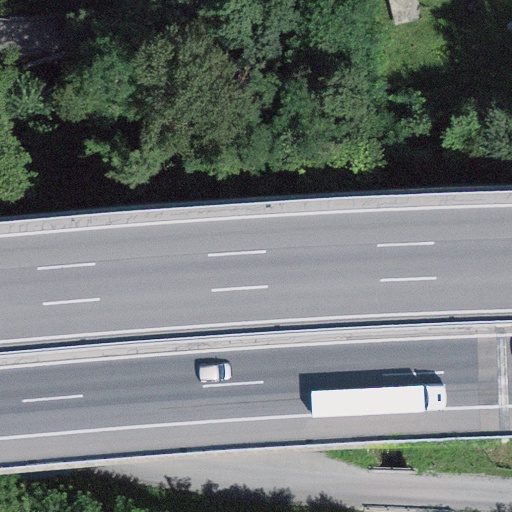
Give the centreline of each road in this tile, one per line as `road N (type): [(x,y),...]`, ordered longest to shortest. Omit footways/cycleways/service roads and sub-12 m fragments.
road 1 (unclassified): [(0,454),(100,473),(511,507)]
road 2 (motorway): [(511,258),(0,291)]
road 3 (motorway): [(0,405),(511,372)]
road 4 (residential): [(0,42),(73,34),(180,0)]
